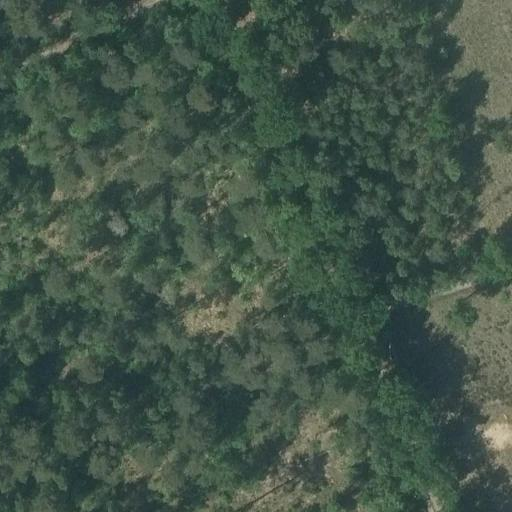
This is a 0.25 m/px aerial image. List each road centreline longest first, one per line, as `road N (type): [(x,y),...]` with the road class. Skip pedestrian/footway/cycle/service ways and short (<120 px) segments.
road 1 (track): [(223,0),(439,511)]
road 2 (unknown): [(353,329),(178,403),(0,496)]
road 3 (unknown): [(353,329),(382,306),(511,267)]
